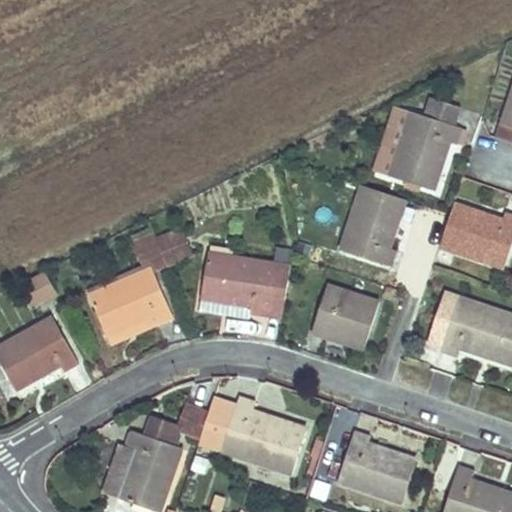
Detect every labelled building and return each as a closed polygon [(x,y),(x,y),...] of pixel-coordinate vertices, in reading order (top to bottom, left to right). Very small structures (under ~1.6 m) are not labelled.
[(511,98),(503,125),(511,127),(511,98)] [(436,100),(430,119),(432,119),(453,126),(459,108),(436,100)] [(412,113),(397,107),(375,172),(390,177),(412,113)] [(431,191),(449,143),(457,146),(464,130),(453,126),(432,119),(430,119),(412,113),(390,177),(410,184),(429,190),(431,191)] [(388,248),(404,200),(364,186),(342,252),(392,270),(399,252),(388,248)] [(505,270),(511,249),(511,215),(507,214),(504,223),(454,206),(451,215),(440,248),(505,270)] [(152,234),(150,228),(131,236),(134,243),(153,235),(152,234)] [(190,256),(179,231),(157,240),(168,265),(190,256)] [(173,318),(153,273),(167,267),(153,235),(134,243),(144,266),(149,264),(151,269),(89,295),(107,334),(153,315),(156,324),(157,325),(173,318)] [(293,256),(293,252),(294,251),(278,248),(277,248),(274,263),(290,266),(292,266),(293,256)] [(283,319),(292,266),(290,266),(274,263),(209,252),(199,310),(250,318),(251,314),(283,319)] [(57,295),(45,273),(25,283),(37,305),(57,295)] [(364,351),(380,303),(329,285),(313,333),(328,338),(330,333),(348,340),(346,344),(364,351)] [(511,364),(511,316),(461,299),(452,324),(444,348),(442,354),(457,359),(462,347),(511,364)] [(156,324),(153,315),(107,334),(111,343),(111,344),(157,325),(156,324)] [(79,364),(52,317),(0,346),(0,363),(14,389),(59,364),(64,373),(79,364)] [(292,475),(306,432),(253,413),(257,402),(241,396),(237,406),(221,450),(292,475)] [(221,450),(237,406),(216,399),(216,400),(211,414),(201,442),(200,443),(221,450)] [(201,442),(211,414),(187,405),(181,420),(186,422),(184,429),(182,435),(201,442)] [(160,511),(182,449),(178,447),(168,444),(175,424),(151,415),(144,435),(131,431),(125,446),(119,444),(102,492),(160,511)] [(175,424),(168,444),(178,447),(182,435),(184,429),(186,422),(181,420),(179,425),(175,424)] [(402,505),(417,463),(368,447),(370,438),(356,432),(339,483),(402,505)] [(511,511),(511,498),(471,484),(475,472),(460,467),(444,511),(511,511)]
